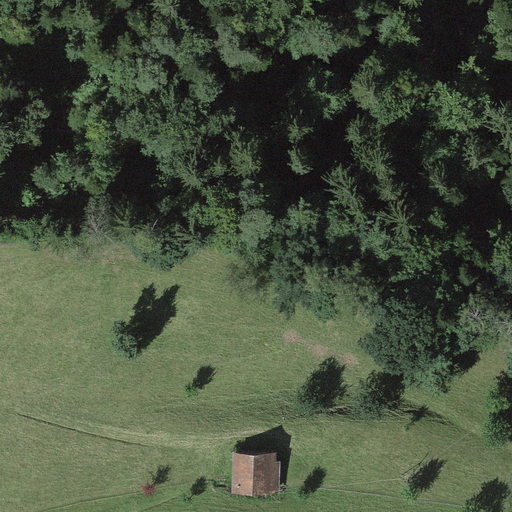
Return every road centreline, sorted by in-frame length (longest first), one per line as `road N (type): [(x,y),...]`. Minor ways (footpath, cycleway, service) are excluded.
road 1 (track): [(511,325),(376,314),(352,323),(349,349),(364,374),(511,454)]
road 2 (track): [(511,88),(477,111),(448,115),(423,101),(418,67),(430,0)]
